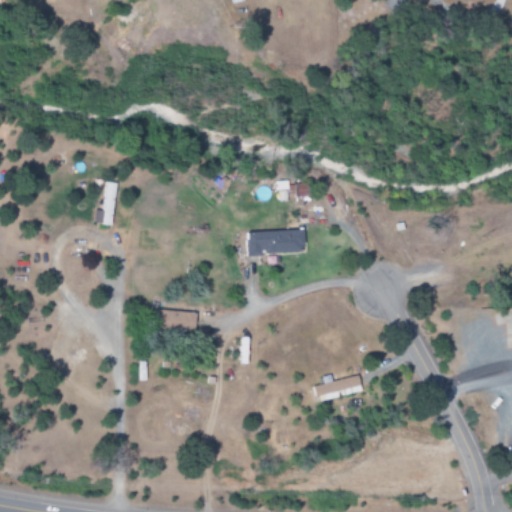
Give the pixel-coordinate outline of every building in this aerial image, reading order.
[(277,198),(303,197),(302,184),(286,185),(286,181),(276,182),(277,198)] [(103,211),(93,210),(93,224),(112,225),(114,183),(104,183),(103,211)] [(245,256),(262,255),(262,253),(302,252),(302,229),(244,231),(245,256)] [(153,330),(194,331),(194,311),(154,310),(153,330)] [(360,390),(356,374),(311,387),(315,403),(360,390)]
